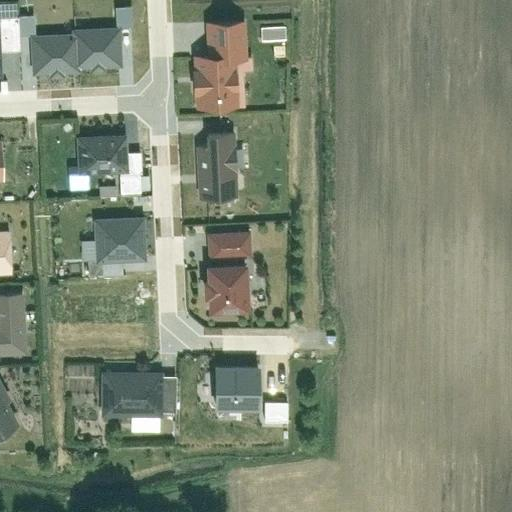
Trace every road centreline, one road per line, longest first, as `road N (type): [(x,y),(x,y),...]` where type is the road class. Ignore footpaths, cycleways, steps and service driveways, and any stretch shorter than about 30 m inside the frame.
road 1 (residential): [(159,95),(175,330),(307,339)]
road 2 (residential): [(0,107),(159,95)]
